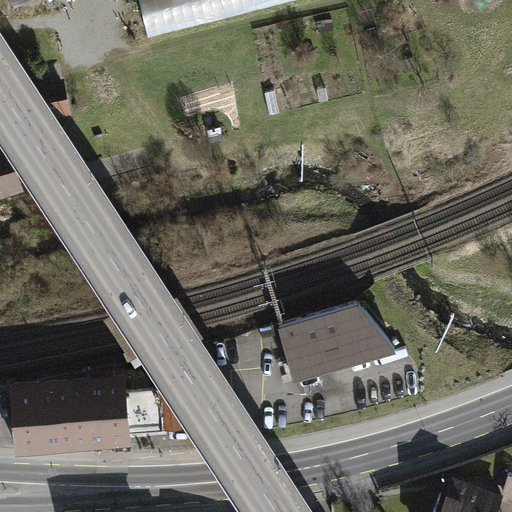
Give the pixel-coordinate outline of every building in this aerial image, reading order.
[(139,0),(149,36),(290,0),(139,0)] [(0,121),(67,108),(61,83),(0,95),(0,121)] [(0,188),(12,185),(0,147),(0,188)] [(359,299),(279,323),(295,374),(396,345),(359,299)] [(136,445),(130,372),(11,381),(19,453),(136,445)] [(153,376),(159,430),(191,428),(188,374),(153,376)] [(495,511),(501,496),(446,476),(433,511),(495,511)]
